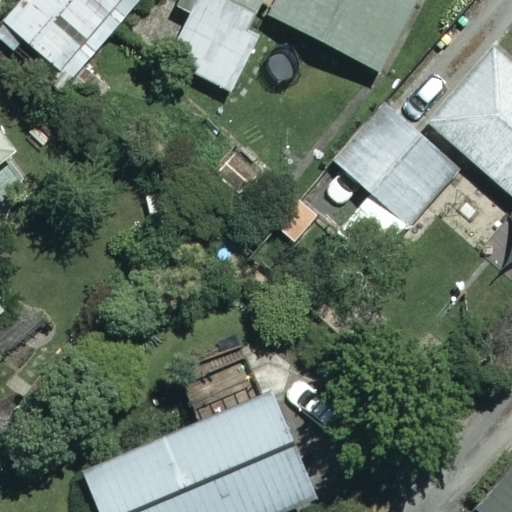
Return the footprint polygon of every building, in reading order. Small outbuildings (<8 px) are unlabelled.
[(138,0),(20,0),(3,19),(67,78),(138,0)] [(267,21),(223,0),(196,0),(168,61),(233,92),(267,21)] [(273,0),(267,12),(373,71),(413,0),(273,0)] [(511,65),(491,47),(426,122),(511,196),(511,65)] [(455,166),(380,104),(332,162),(408,224),(455,166)] [(274,511),(311,496),(266,392),(81,473),(97,511),(274,511)] [(511,511),(511,469),(476,504),(483,511),(511,511)]
